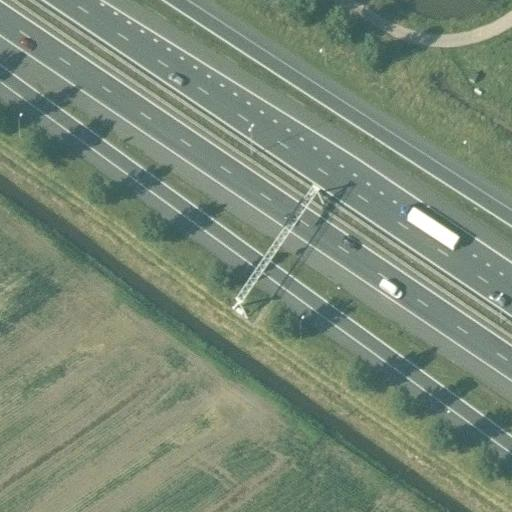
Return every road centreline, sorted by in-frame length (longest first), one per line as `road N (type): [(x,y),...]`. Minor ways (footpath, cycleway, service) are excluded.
road 1 (motorway): [(0,73),(511,446)]
road 2 (motorway): [(0,20),(511,366)]
road 3 (motorway): [(511,300),(66,0)]
road 4 (motorway): [(511,221),(173,0)]
road 5 (unclassified): [(344,0),(405,34),(469,38)]
